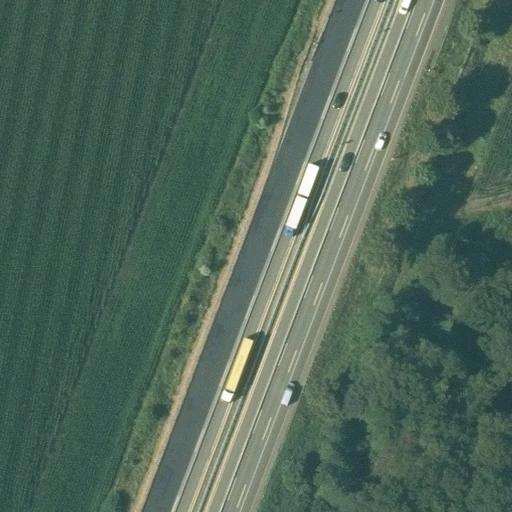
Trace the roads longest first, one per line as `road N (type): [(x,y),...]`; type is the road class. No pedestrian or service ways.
road 1 (motorway): [(366,0),(172,511)]
road 2 (motorway): [(226,511),(419,0)]
